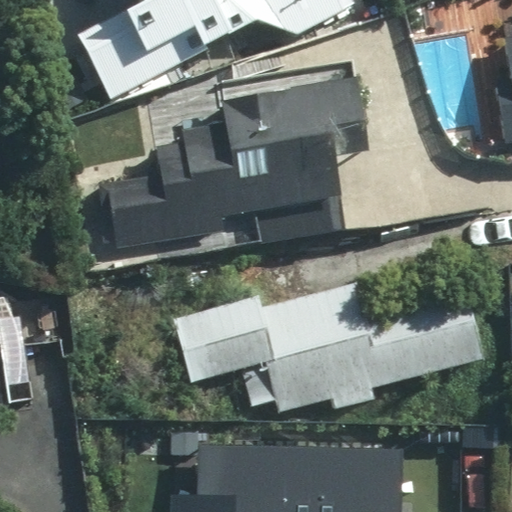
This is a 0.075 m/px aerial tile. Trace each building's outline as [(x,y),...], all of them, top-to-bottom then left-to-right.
[(142,0),(90,28),(126,93),(263,19),(305,32),(362,1),(361,0),(142,0)] [(168,143),(173,169),(112,180),(124,243),(239,222),(236,207),(356,185),(348,144),(389,136),(377,68),(239,93),(243,115),(196,123),(198,138),(168,143)] [(278,286),(179,313),(197,376),(279,353),(287,405),(341,391),(347,404),(386,391),(384,379),(497,345),(475,273),(378,300),(368,277),(282,300),(278,286)] [(22,315),(0,317),(0,407),(35,403),(22,315)] [(176,511),(425,511),(428,447),(223,438),(221,492),(178,490),(176,511)]
